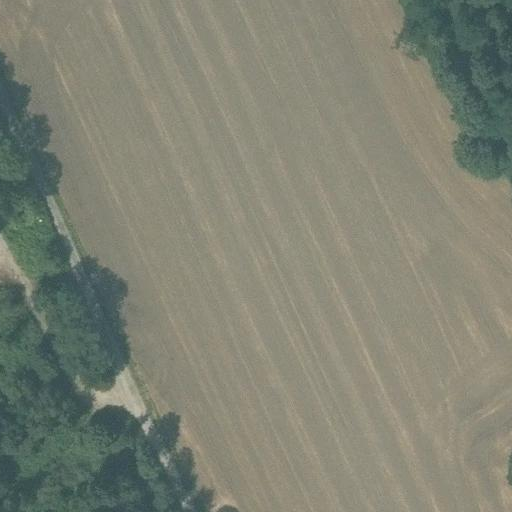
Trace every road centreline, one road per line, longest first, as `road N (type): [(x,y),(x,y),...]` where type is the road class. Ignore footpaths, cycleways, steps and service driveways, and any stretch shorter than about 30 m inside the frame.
road 1 (residential): [(0,105),(184,511)]
road 2 (track): [(0,240),(68,380),(98,410),(123,382)]
road 3 (track): [(98,410),(28,511)]
